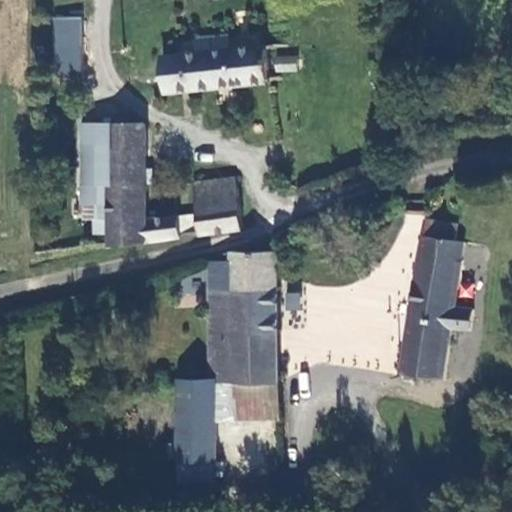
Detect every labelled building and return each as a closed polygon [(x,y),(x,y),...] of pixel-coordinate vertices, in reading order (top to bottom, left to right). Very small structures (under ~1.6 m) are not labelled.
[(51,73),(80,75),(83,17),(54,16),(51,73)] [(274,80),(270,46),(164,58),(168,92),(274,80)] [(298,54),(273,54),(273,71),(297,72),(298,54)] [(80,182),(115,184),(117,124),(84,122),(80,182)] [(115,184),(113,246),(180,236),(178,217),(143,219),(144,124),(117,124),(115,184)] [(195,184),(202,233),(242,226),(234,179),(195,184)] [(426,223),(423,239),(453,244),(455,227),(426,223)] [(404,376),(446,383),(454,327),(472,329),(475,309),(456,307),(465,245),(453,244),(423,239),(404,376)] [(279,379),(278,252),(233,252),(233,261),(209,261),(210,380),(214,380),(235,380),(279,379)] [(214,415),(214,380),(210,380),(179,380),(180,458),(214,458),(214,415)] [(236,415),(235,380),(214,380),(214,415),(236,415)] [(214,458),(180,458),(180,483),(215,482),(214,458)]
